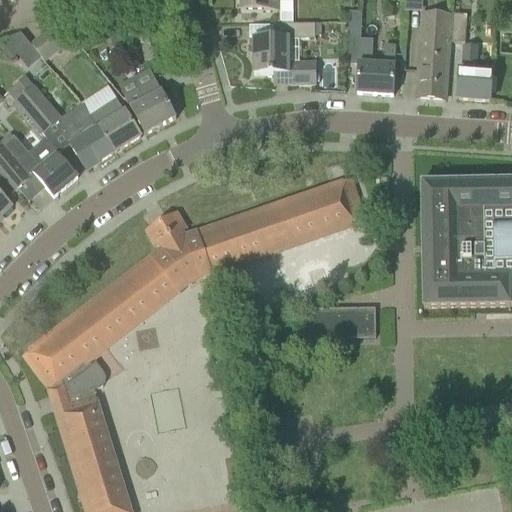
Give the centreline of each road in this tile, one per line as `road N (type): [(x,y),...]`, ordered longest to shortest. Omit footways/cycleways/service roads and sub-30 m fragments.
road 1 (residential): [(511,133),(310,122),(222,136)]
road 2 (residential): [(0,291),(96,204),(222,136)]
road 3 (residential): [(222,136),(189,0)]
road 4 (residential): [(40,511),(0,386)]
